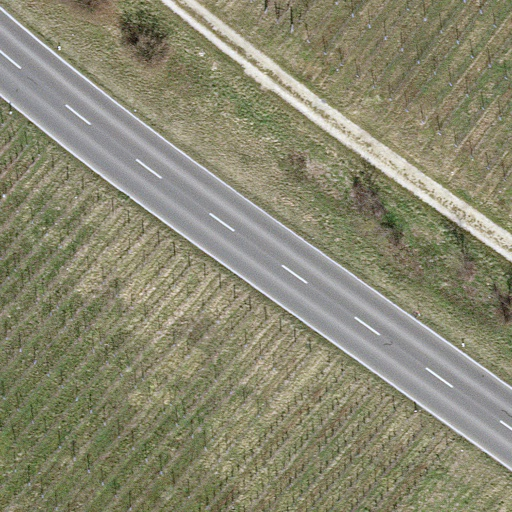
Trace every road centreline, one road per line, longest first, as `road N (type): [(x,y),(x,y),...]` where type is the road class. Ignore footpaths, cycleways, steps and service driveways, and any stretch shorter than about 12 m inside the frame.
road 1 (primary): [(0,62),(511,435)]
road 2 (track): [(196,0),(511,232)]
